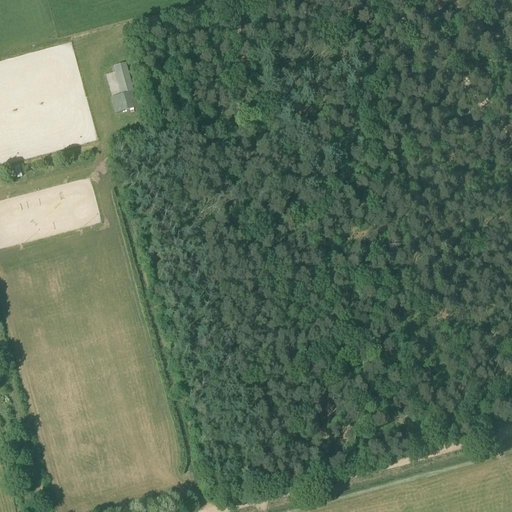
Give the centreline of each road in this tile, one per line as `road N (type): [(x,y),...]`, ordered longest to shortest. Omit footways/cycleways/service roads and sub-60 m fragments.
road 1 (track): [(236,511),(511,433)]
road 2 (track): [(511,133),(380,0)]
